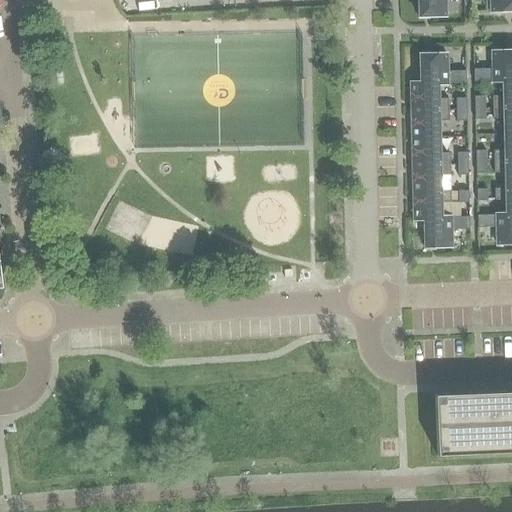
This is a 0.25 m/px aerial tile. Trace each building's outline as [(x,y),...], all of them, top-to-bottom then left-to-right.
[(417,0),(418,17),(424,17),(429,17),(445,17),(444,0),(417,0)] [(511,0),(489,0),(490,12),(506,12),(511,11),(511,0)] [(502,81),(502,80),(511,80),(511,51),(507,52),(491,52),(491,69),(473,70),(473,82),(502,81)] [(437,84),(451,84),(465,84),(465,72),(447,72),(446,55),(430,55),(425,56),(419,56),(419,83),(419,84),(437,84)] [(492,108),(511,107),(511,80),(502,80),(502,81),(502,96),(492,97),(492,108)] [(410,111),(448,110),(448,99),(438,99),(437,84),(419,84),(419,83),(409,83),(410,111)] [(484,108),(484,97),(474,97),(474,108),(484,108)] [(456,110),(466,110),(465,99),(455,99),(456,110)] [(503,135),(511,134),(511,107),(492,108),(492,119),(503,119),(503,135)] [(484,108),(474,108),(474,120),(485,119),(484,108)] [(448,110),(410,111),(411,139),(439,138),(438,122),(449,122),(448,110)] [(466,121),(466,110),(456,110),(456,122),(466,121)] [(493,162),(511,161),(511,134),(503,135),(503,151),(493,151),(493,162)] [(439,138),(411,139),(411,166),(450,165),(449,154),(439,154),(439,138)] [(475,151),(475,163),(486,162),(485,151),(475,151)] [(457,153),(457,165),(467,164),(467,153),(457,153)] [(504,189),(511,189),(511,161),(493,162),(494,173),(504,173),(504,189)] [(475,163),(476,174),(486,174),(486,162),(475,163)] [(457,165),(457,176),(467,176),(467,164),(457,165)] [(450,165),(411,166),(412,193),(440,192),(440,176),(450,176),(450,165)] [(505,215),(505,216),(511,216),(511,189),(504,189),(494,190),(494,201),(505,201),(505,215)] [(487,201),(486,190),(476,190),(476,201),(487,201)] [(440,192),(412,193),(413,221),(423,221),(423,220),(441,219),(441,218),(440,203),(451,203),(450,192),(440,192)] [(458,203),(468,203),(468,192),(458,192),(458,203)] [(511,216),(505,216),(505,215),(477,216),(477,228),(495,228),(496,245),(511,244),(511,216)] [(441,219),(423,220),(423,221),(423,248),(430,248),(435,248),(451,247),(451,230),(469,230),(469,218),(441,218),(441,219)] [(511,394),(434,397),(436,457),(511,453),(511,394)]
